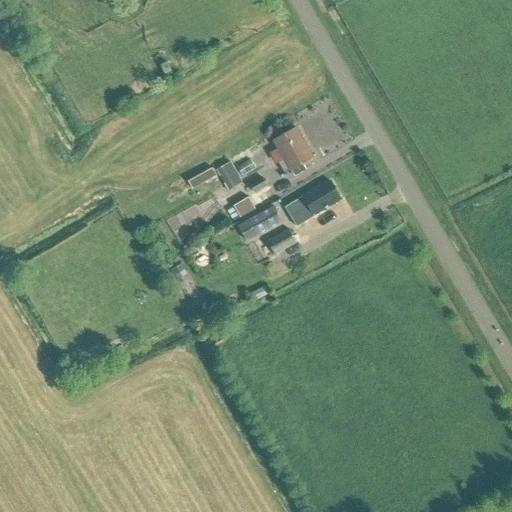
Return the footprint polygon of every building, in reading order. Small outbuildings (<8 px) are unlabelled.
[(290,169),(291,171),(294,176),(306,170),(303,164),(313,159),(296,127),(274,140),(285,159),(279,163),(284,172),(290,169)] [(228,190),(242,183),(230,162),(217,169),(228,190)] [(212,168),(188,181),(193,190),(217,177),(212,168)] [(266,187),(262,179),(251,184),(255,192),(266,187)] [(330,181),(285,207),(296,225),(340,199),(330,181)] [(273,186),(255,196),(261,208),(279,197),(273,186)] [(251,195),(231,206),(238,219),(258,208),(251,195)] [(237,223),(246,240),(282,221),(273,204),(237,223)] [(267,241),(275,255),(296,242),(290,229),(267,241)] [(250,270),(271,259),(259,239),(239,250),(250,270)]
